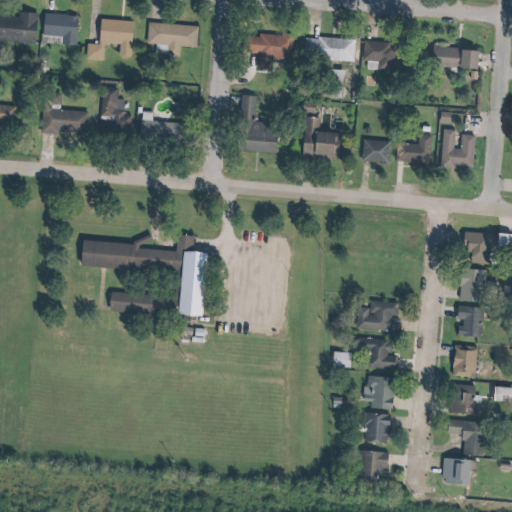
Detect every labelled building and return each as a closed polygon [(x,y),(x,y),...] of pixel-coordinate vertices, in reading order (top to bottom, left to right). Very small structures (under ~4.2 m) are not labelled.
[(34,12),(15,12),(15,16),(0,16),(0,41),(33,42),(34,12)] [(58,36),(58,44),(72,46),(76,17),(42,12),(39,34),(58,36)] [(131,21),(98,18),(95,44),(85,43),(83,59),(100,61),(102,43),(117,44),(115,55),(127,57),(131,21)] [(195,25),(145,22),(145,44),(165,44),(164,55),(176,56),(177,46),(194,47),(195,25)] [(255,54),(253,70),(264,71),(266,57),(287,59),(290,37),(257,32),(256,37),(244,35),(242,52),(255,54)] [(351,60),(353,41),(303,35),(301,54),(351,60)] [(390,70),(392,43),(361,41),(360,61),(375,61),(375,69),(390,70)] [(475,50),(432,47),(431,66),(474,68),(475,50)] [(277,125),(255,124),(256,98),(242,97),(240,153),(276,154),(277,125)] [(339,159),(340,135),(319,134),(320,120),(304,119),(302,158),(339,159)] [(141,145),(187,147),(188,124),(142,122),(141,145)] [(441,168),(474,170),(475,136),(458,136),(458,132),(443,131),(441,168)] [(417,145),(401,145),(401,167),(431,167),(431,136),(417,136),(417,145)] [(391,164),(391,142),(362,142),(362,164),(391,164)] [(492,235),(465,233),(463,263),(490,265),(492,235)] [(92,239),(144,243),(161,235),(165,240),(153,244),(188,249),(189,235),(205,237),(203,251),(220,252),(215,314),(120,308),(121,290),(190,295),(191,269),(91,261),(92,239)] [(509,249),(511,237),(499,235),(497,247),(509,249)] [(460,302),(484,302),(484,271),(461,270),(460,302)] [(399,304),(372,303),(372,316),(359,315),(359,331),(399,332),(399,304)] [(483,309),(458,308),(457,338),(482,339),(483,309)] [(395,357),(390,357),(391,341),(361,339),(360,350),(372,351),(371,369),(394,370),(395,357)] [(453,378),(476,378),(476,347),(453,347),(453,378)] [(350,354),(333,354),(333,368),(350,368),(350,354)] [(393,409),(393,378),(365,378),(365,409),(393,409)] [(475,385),(450,385),(450,415),(475,415),(475,385)] [(510,402),(510,388),(494,388),(494,402),(510,402)] [(390,444),(390,415),(365,415),(365,444),(390,444)] [(483,457),(485,423),(447,422),(447,435),(464,436),(463,456),(483,457)] [(387,453),(362,453),(362,483),(376,483),(376,474),(387,474),(387,453)] [(468,485),(469,460),(443,459),(442,484),(468,485)]
